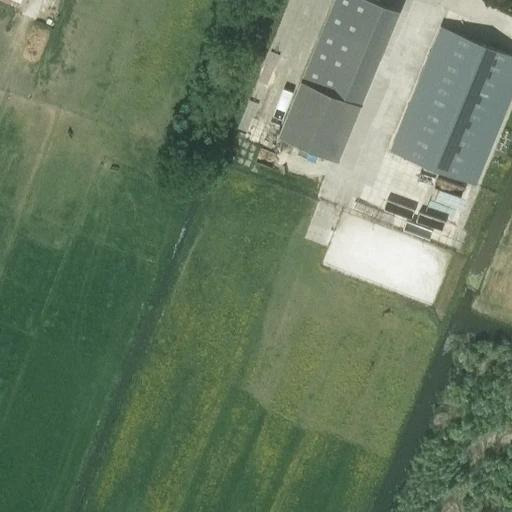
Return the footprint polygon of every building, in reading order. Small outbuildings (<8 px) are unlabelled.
[(0,0),(0,2),(18,10),(21,0),(0,0)] [(346,97),(383,3),(374,0),(334,0),(303,80),(346,97)] [(293,24),(285,50),(295,54),(303,27),(293,24)] [(476,185),(511,93),(511,54),(441,26),(392,151),(476,185)] [(277,58),(246,135),(266,143),(297,67),(277,58)] [(426,212),(419,233),(446,243),(454,223),(426,212)]
